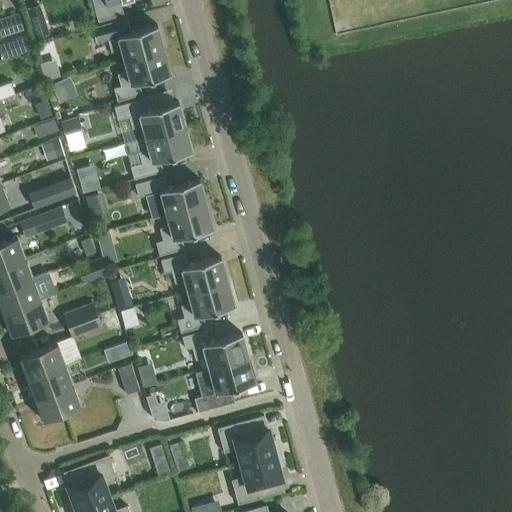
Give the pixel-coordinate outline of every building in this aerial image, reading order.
[(91,0),(98,20),(122,14),(118,1),(122,0),(91,0)] [(1,24),(4,32),(22,26),(17,10),(5,14),(7,22),(1,24)] [(110,51),(120,48),(123,60),(163,49),(156,24),(124,33),(120,19),(91,27),(95,41),(106,38),(110,51)] [(16,54),(32,48),(27,34),(11,40),(16,54)] [(123,60),(127,71),(116,74),(120,86),(113,88),(116,101),(141,94),(138,82),(170,73),(163,49),(123,60)] [(0,82),(0,97),(14,92),(9,80),(0,82)] [(142,98),(113,106),(117,119),(128,116),(131,127),(141,125),(144,136),(184,126),(177,101),(145,110),(142,98)] [(53,118),(39,123),(44,134),(57,129),(53,118)] [(184,126),(144,136),(148,148),(137,151),(140,162),(129,165),(133,178),(162,170),(159,159),(191,150),(184,126)] [(69,175),(28,190),(34,206),(75,190),(69,175)] [(164,175),(134,183),(138,196),(146,194),(153,217),(166,213),(206,203),(199,178),(167,187),(164,175)] [(0,205),(9,202),(1,182),(0,181),(0,205)] [(103,188),(89,194),(96,211),(110,206),(103,188)] [(212,227),(206,203),(166,213),(169,225),(159,227),(162,239),(155,241),(159,254),(184,248),(181,236),(212,227)] [(66,222),(60,205),(19,221),(25,237),(66,222)] [(0,239),(0,263),(24,255),(16,234),(0,239)] [(187,291),(227,280),(220,255),(189,264),(185,252),(160,259),(164,272),(171,270),(174,282),(184,279),(187,291)] [(24,255),(0,263),(0,287),(32,276),(24,255)] [(90,277),(105,271),(99,256),(84,262),(90,277)] [(32,276),(0,287),(0,305),(2,311),(40,297),(32,276)] [(233,304),(227,280),(187,291),(190,302),(180,305),(183,317),(176,319),(180,332),(205,325),(202,313),(233,304)] [(48,317),(40,297),(2,311),(10,332),(48,317)] [(63,312),(67,324),(96,313),(92,301),(63,312)] [(96,313),(67,324),(72,335),(100,324),(96,313)] [(205,356),(208,367),(247,356),(241,332),(209,341),(205,329),(181,336),(184,348),(191,347),(194,358),(205,356)] [(112,358),(135,350),(131,337),(108,345),(112,358)] [(19,354),(27,376),(65,361),(57,340),(19,354)] [(209,393),(214,392),(254,381),(247,356),(208,367),(194,371),(201,395),(193,398),(197,411),(213,407),(209,393)] [(65,361),(27,376),(34,397),(72,382),(65,361)] [(139,388),(131,362),(118,366),(126,392),(139,388)] [(80,403),(72,382),(34,397),(42,418),(80,403)] [(236,448),(239,461),(277,451),(274,437),(269,437),(267,427),(246,432),(242,420),(216,427),(223,451),(236,448)] [(173,441),(180,467),(191,465),(185,438),(173,441)] [(277,451),(239,461),(243,475),(230,479),(237,503),(263,496),(260,483),(280,477),(278,467),(281,465),(277,451)] [(103,483),(116,478),(107,454),(81,464),(86,476),(66,484),(70,493),(66,496),(71,510),(108,496),(103,483)] [(113,509),(108,496),(71,510),(72,511),(128,511),(126,504),(113,509)]
